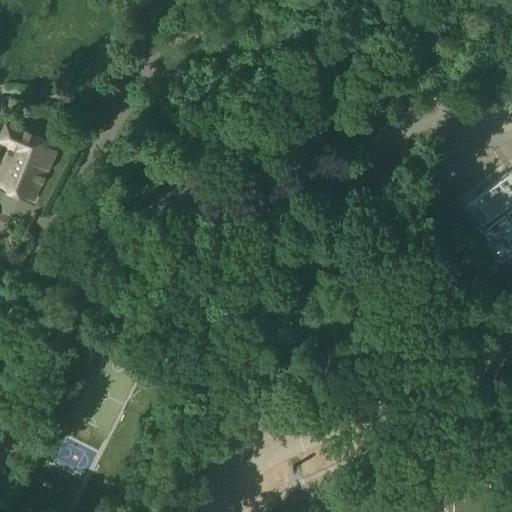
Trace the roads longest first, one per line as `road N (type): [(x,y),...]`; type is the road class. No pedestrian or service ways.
road 1 (residential): [(366,193),(307,178),(236,178),(204,186),(151,217),(122,243),(75,314),(0,465)]
road 2 (residential): [(511,54),(280,37),(136,85)]
road 3 (tertiary): [(0,323),(128,95)]
road 4 (residential): [(511,376),(437,242),(366,193)]
road 5 (unclassified): [(366,193),(386,148),(421,116),(457,109),(510,115)]
road 6 (tertiary): [(236,0),(136,85)]
